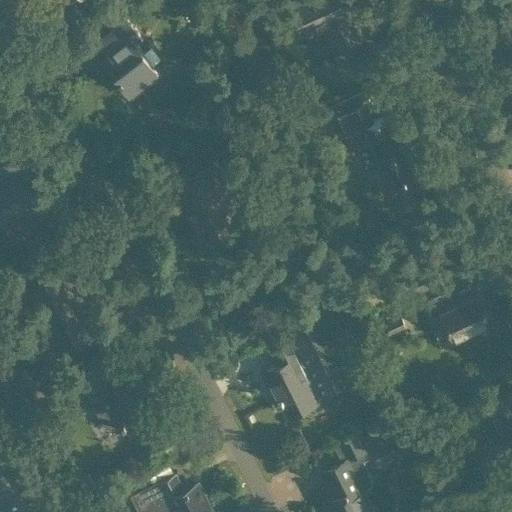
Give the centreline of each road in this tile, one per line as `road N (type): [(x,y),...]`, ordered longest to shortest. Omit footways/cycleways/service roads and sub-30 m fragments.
road 1 (residential): [(278,511),(163,295),(43,100),(0,55)]
road 2 (residential): [(511,234),(406,0)]
